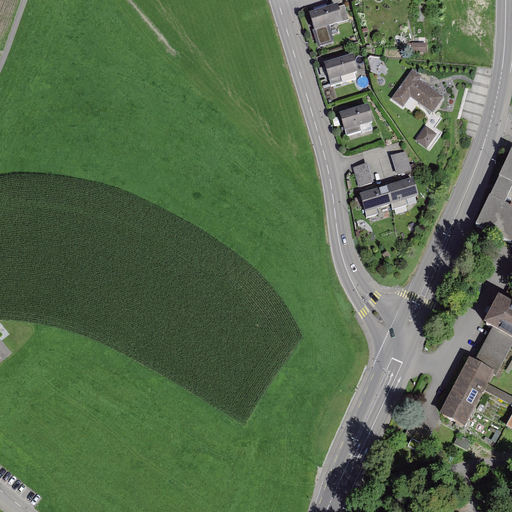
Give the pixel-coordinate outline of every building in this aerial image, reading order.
[(310,24),(315,42),(343,34),(338,16),(310,24)] [(325,75),(331,92),(359,83),(353,66),(325,75)] [(425,86),(413,78),(393,107),(405,116),(411,107),(435,123),(446,107),(422,91),(425,86)] [(340,125),(346,142),(375,132),(370,115),(340,125)] [(430,151),(440,138),(427,128),(416,142),(430,151)] [(511,149),(476,222),(511,238),(511,282),(506,293),(500,291),(483,322),(491,327),(479,356),(471,352),(442,410),(467,423),(485,390),(511,405),(511,406),(511,414),(506,426),(511,428),(511,395),(489,384),(497,369),(500,372),(511,346),(511,149)] [(392,155),(398,177),(413,173),(408,151),(392,155)] [(355,166),(359,188),(374,185),(370,164),(355,166)] [(412,189),(361,203),(366,223),(418,208),(412,189)]
